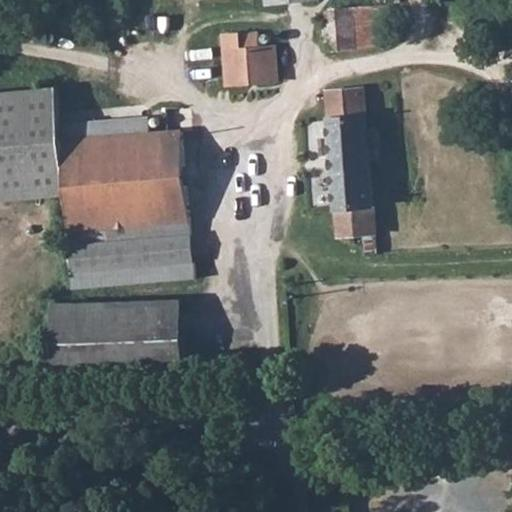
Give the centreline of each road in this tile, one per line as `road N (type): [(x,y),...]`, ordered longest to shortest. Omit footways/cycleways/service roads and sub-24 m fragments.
road 1 (unclassified): [(0,428),(238,411),(275,418),(292,440),(300,511)]
road 2 (track): [(242,111),(0,44)]
